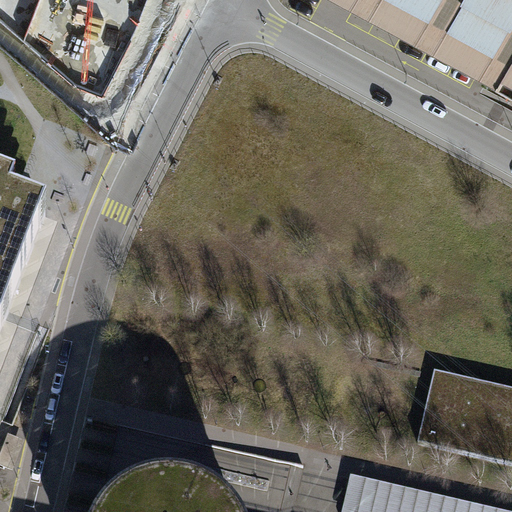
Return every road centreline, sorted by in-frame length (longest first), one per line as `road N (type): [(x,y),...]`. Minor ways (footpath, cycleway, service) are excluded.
road 1 (residential): [(223,4),(97,263),(38,511)]
road 2 (unclassified): [(511,163),(223,4)]
